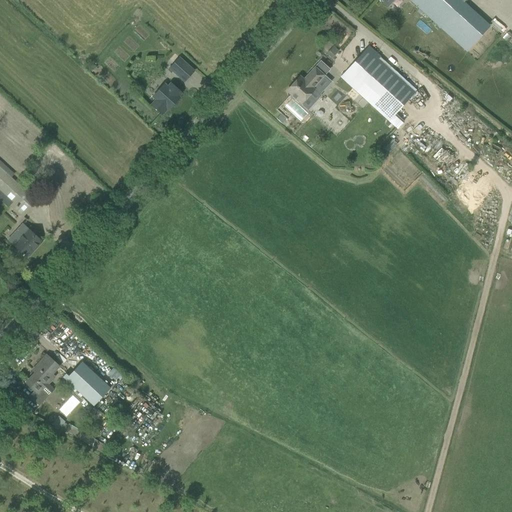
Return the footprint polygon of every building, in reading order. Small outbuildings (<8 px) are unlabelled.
[(379,0),(381,2),(382,1),(387,6),(392,0),(409,0),(409,1),(445,34),(448,31),(468,49),(483,33),(490,26),(468,6),(466,8),(465,6),(466,5),(464,3),(466,0),(379,0)] [(338,51),(333,46),(326,53),(331,58),(338,51)] [(416,89),(420,85),(388,57),(384,61),(376,54),(368,47),(341,77),(348,84),(382,113),(377,119),(384,126),(395,114),(416,89)] [(184,83),(195,70),(179,56),(168,69),(184,83)] [(300,104),(308,111),(321,96),(314,89),(312,88),(323,75),(315,67),(303,80),(300,76),(286,91),(300,104)] [(172,106),(179,98),(178,97),(181,93),(170,83),(164,90),(161,88),(153,97),(156,100),(151,105),(162,114),(166,109),(168,110),(169,109),(167,108),(170,105),(172,106)] [(280,114),(276,119),(281,124),(286,119),(280,114)] [(377,144),(388,137),(381,126),(370,132),(377,144)] [(37,198),(25,187),(24,189),(0,167),(0,193),(23,214),(37,198)] [(40,241),(22,224),(7,239),(24,255),(27,257),(33,251),(32,250),(40,241)] [(58,366),(54,362),(46,355),(35,367),(38,370),(26,383),(34,390),(29,396),(36,403),(39,406),(53,390),(47,384),(54,376),(52,373),(58,366)] [(68,373),(62,379),(94,407),(111,388),(82,361),(70,375),(68,373)] [(65,417),(80,402),(72,395),(58,410),(65,417)] [(58,416),(51,424),(69,438),(75,429),(58,416)]
